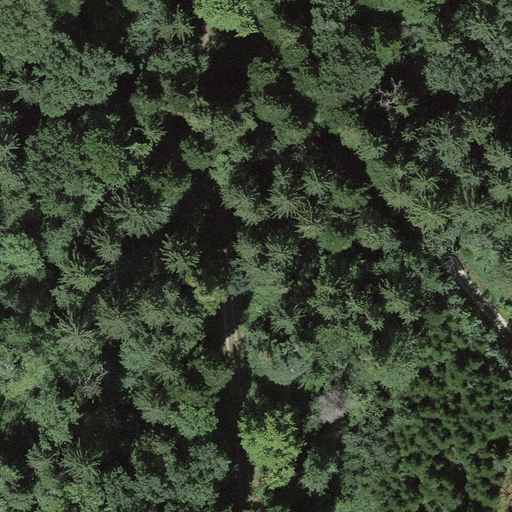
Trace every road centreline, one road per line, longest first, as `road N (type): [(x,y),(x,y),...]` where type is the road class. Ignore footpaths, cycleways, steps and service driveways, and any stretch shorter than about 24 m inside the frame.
road 1 (track): [(197,0),(246,511)]
road 2 (track): [(240,0),(511,340)]
